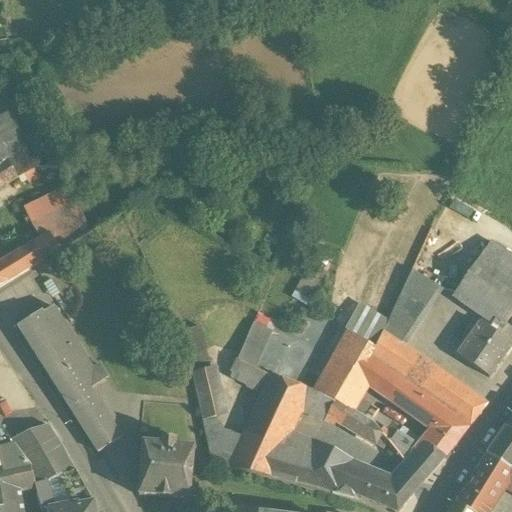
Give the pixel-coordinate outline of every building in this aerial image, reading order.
[(6,113),(0,116),(0,146),(19,136),(6,113)] [(0,187),(37,167),(19,136),(0,146),(0,187)] [(77,239),(82,246),(91,240),(87,233),(77,239)] [(0,266),(0,285),(58,251),(49,235),(38,241),(39,243),(0,266)] [(511,258),(491,244),(456,293),(488,315),(505,326),(511,315),(511,258)] [(389,322),(383,334),(403,348),(442,291),(412,272),(389,322)] [(323,282),(307,274),(296,295),(312,304),(323,282)] [(389,322),(360,307),(346,333),(351,335),(374,350),(383,334),(389,322)] [(57,314),(54,309),(43,315),(41,313),(18,328),(70,411),(94,396),(84,380),(93,374),(95,373),(94,372),(57,314)] [(100,368),(72,325),(71,326),(62,311),(57,314),(94,372),(100,368)] [(488,315),(481,325),(498,336),(505,326),(488,315)] [(270,332),(254,324),(238,363),(253,370),(270,332)] [(481,325),(458,358),(489,379),(511,346),(498,336),(481,325)] [(200,329),(178,335),(188,357),(202,423),(217,429),(216,416),(211,371),(200,329)] [(403,348),(383,334),(374,350),(368,362),(423,399),(468,429),(486,406),(403,348)] [(423,399),(368,362),(374,350),(351,335),(326,376),(315,395),(332,402),(353,414),(361,401),(369,387),(411,417),(423,399)] [(253,370),(238,363),(231,379),(265,395),(272,379),(253,370)] [(326,376),(302,367),(294,387),(310,393),(315,395),(326,376)] [(100,368),(94,372),(95,373),(93,374),(84,380),(94,396),(110,385),(100,368)] [(214,370),(211,371),(216,416),(224,415),(214,370)] [(244,440),(230,470),(272,480),(291,436),(291,435),(301,413),(310,393),(294,387),(272,379),(265,395),(244,440)] [(315,395),(310,393),(301,413),(326,424),(328,419),(382,451),(388,444),(380,435),(371,424),(353,414),(332,402),(315,395)] [(122,439),(94,396),(70,411),(98,455),(122,439)] [(468,429),(423,399),(411,417),(432,432),(423,444),(428,447),(431,449),(445,460),(468,429)] [(377,412),(361,401),(353,414),(371,424),(377,412)] [(217,429),(202,423),(212,466),(230,470),(244,440),(217,429)] [(511,425),(508,431),(504,429),(503,429),(511,434),(511,425)] [(47,427),(10,442),(28,465),(35,487),(47,484),(49,483),(57,480),(74,472),(65,456),(57,442),(47,427)] [(28,465),(10,442),(0,428),(0,494),(4,494),(7,509),(8,509),(7,511),(41,511),(35,487),(28,465)] [(511,434),(503,429),(485,457),(511,473),(511,434)] [(416,448),(396,435),(393,439),(382,431),(380,435),(388,444),(397,454),(396,454),(400,459),(404,464),(413,453),(416,448)] [(291,436),(272,480),(296,485),(353,500),(354,497),(359,473),(351,469),(353,464),(314,445),(291,435),(291,436)] [(176,442),(163,441),(162,447),(144,445),(139,497),(189,502),(194,450),(176,448),(176,442)] [(420,442),(416,448),(413,453),(421,459),(431,449),(428,447),(423,444),(420,442)] [(421,459),(413,453),(404,464),(400,459),(396,462),(404,469),(412,476),(414,474),(424,485),(445,460),(431,449),(421,459)] [(511,473),(485,457),(455,505),(465,511),(489,511),(508,483),(511,485),(511,473)] [(392,487),(359,473),(354,497),(389,511),(399,511),(424,485),(414,474),(412,476),(404,469),(392,487)] [(71,508),(55,511),(53,511),(95,511),(93,503),(91,503),(74,472),(57,480),(71,508)] [(47,484),(35,487),(41,511),(53,511),(55,511),(47,484)]
